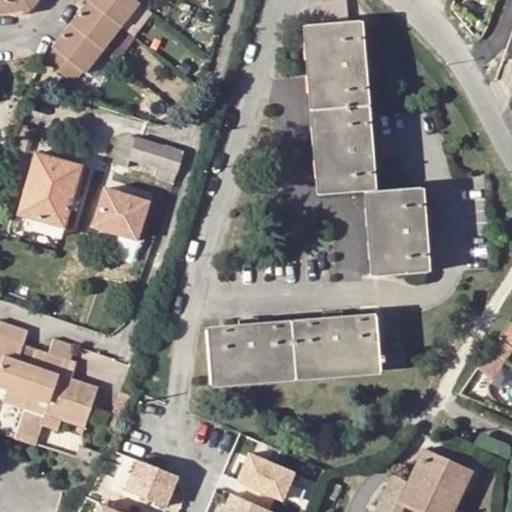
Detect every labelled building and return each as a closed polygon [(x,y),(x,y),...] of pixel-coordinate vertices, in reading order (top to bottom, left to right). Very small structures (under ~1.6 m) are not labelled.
[(0,0),(0,15),(2,15),(21,13),(25,15),(36,0),(0,0)] [(87,0),(87,1),(120,27),(139,3),(135,0),(87,0)] [(331,0),(320,1),(322,23),(346,22),(344,0),(331,0)] [(87,1),(69,23),(102,49),(120,27),(87,1)] [(346,22),(322,23),(303,25),(306,75),(309,109),(364,105),(357,21),(346,22)] [(84,74),(87,69),(98,54),(102,49),(69,23),(50,47),(53,49),(81,72),(84,74)] [(72,83),(81,72),(53,49),(43,62),(72,83)] [(116,65),(98,54),(87,69),(107,81),(116,65)] [(316,194),(365,191),(372,190),(364,105),(309,109),(316,194)] [(19,128),(14,147),(29,151),(35,132),(20,128),(19,128)] [(125,167),(128,158),(134,136),(127,134),(119,138),(112,163),(125,167)] [(143,139),(134,136),(128,158),(161,169),(176,174),(184,151),(143,139)] [(61,226),(63,227),(81,166),(36,153),(18,213),(34,219),(61,226)] [(176,174),(161,169),(158,179),(172,184),(176,174)] [(135,241),(149,199),(99,182),(85,225),(135,241)] [(418,187),(372,190),(365,191),(372,276),(426,272),(418,187)] [(58,238),(61,226),(34,219),(31,231),(58,238)] [(295,379),(378,372),(376,345),(373,315),(291,322),(295,379)] [(0,386),(7,389),(49,403),(45,416),(62,421),(84,429),(88,416),(93,402),(99,386),(65,376),(58,374),(64,358),(49,353),(34,348),(29,363),(17,359),(27,329),(0,319),(0,386)] [(511,322),(510,321),(499,335),(511,343),(511,322)] [(291,322),(206,329),(211,385),(295,379),(291,322)] [(511,343),(499,335),(490,348),(504,359),(511,346),(511,343)] [(54,338),(49,353),(64,358),(70,360),(75,346),(54,338)] [(402,343),(376,345),(378,372),(404,370),(402,343)] [(504,359),(490,348),(476,368),(490,379),(504,359)] [(65,376),(70,360),(64,358),(58,374),(65,376)] [(4,402),(45,416),(49,403),(7,389),(4,402)] [(99,420),(104,406),(93,402),(88,416),(99,420)] [(58,432),(62,421),(45,416),(42,426),(58,432)] [(470,469),(426,449),(409,486),(392,477),(375,511),(395,511),(400,502),(422,511),(458,511),(452,509),(455,504),(470,469)] [(100,464),(103,453),(92,450),(90,461),(100,464)] [(162,506),(175,472),(119,451),(106,485),(162,506)] [(309,478),(300,473),(293,489),(302,494),(309,478)] [(317,481),(309,478),(302,494),(309,497),(317,481)] [(235,511),(235,503),(239,503),(238,485),(194,488),(195,511),(235,511)]
